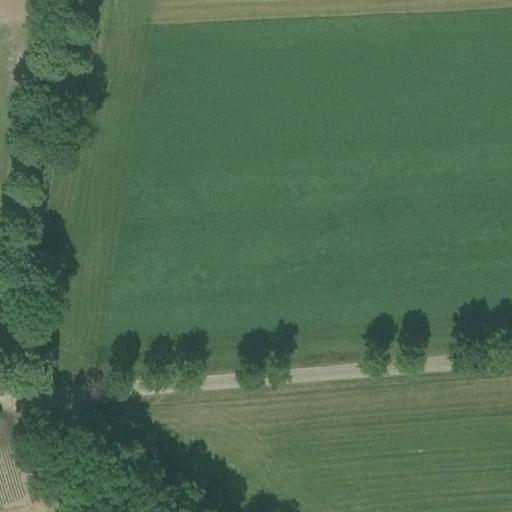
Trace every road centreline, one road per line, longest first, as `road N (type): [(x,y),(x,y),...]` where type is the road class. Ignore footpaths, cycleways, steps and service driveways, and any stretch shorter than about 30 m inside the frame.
road 1 (track): [(44,511),(6,370),(61,0)]
road 2 (unclassified): [(0,399),(511,356)]
road 3 (track): [(41,395),(211,511)]
